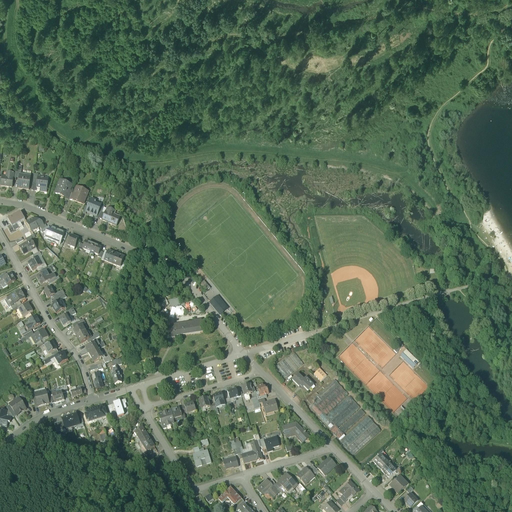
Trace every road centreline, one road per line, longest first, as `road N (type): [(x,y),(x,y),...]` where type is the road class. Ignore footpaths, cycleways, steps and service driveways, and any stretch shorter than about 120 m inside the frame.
road 1 (residential): [(243,353),(171,265),(0,201)]
road 2 (residential): [(0,233),(81,363),(91,399)]
road 3 (residential): [(142,410),(192,491),(241,476)]
